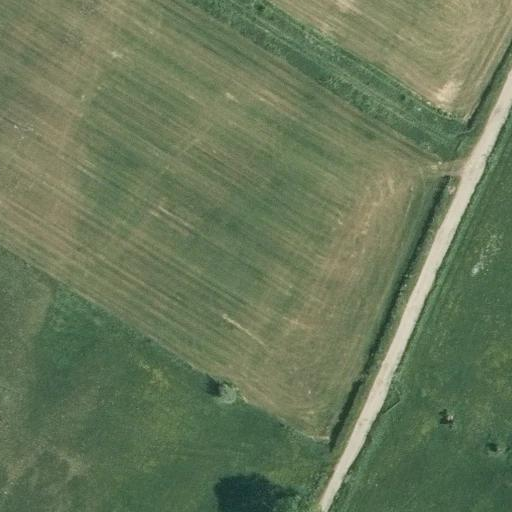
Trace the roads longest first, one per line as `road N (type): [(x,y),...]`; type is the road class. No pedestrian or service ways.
road 1 (track): [(511,90),(322,511)]
road 2 (track): [(479,157),(227,0)]
